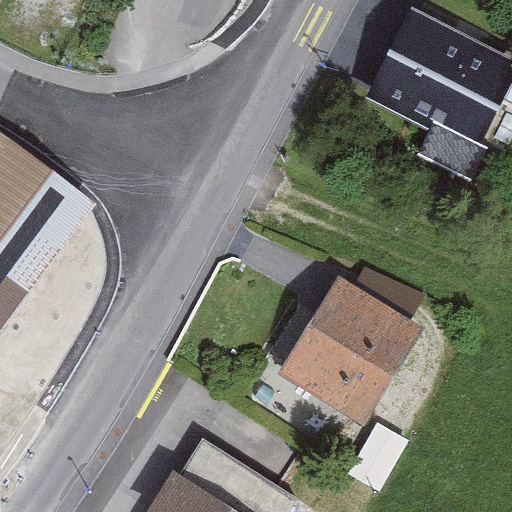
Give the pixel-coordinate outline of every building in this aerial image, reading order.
[(32,0),(50,9),(55,0),(32,0)] [(511,83),(399,35),(353,143),(465,191),(511,83)] [(0,139),(0,331),(92,206),(0,139)] [(359,280),(418,312),(430,290),(371,257),(359,280)] [(412,344),(333,295),(265,403),(345,452),(412,344)] [(188,478),(170,467),(143,510),(146,511),(285,511),(296,496),(210,442),(188,478)]
